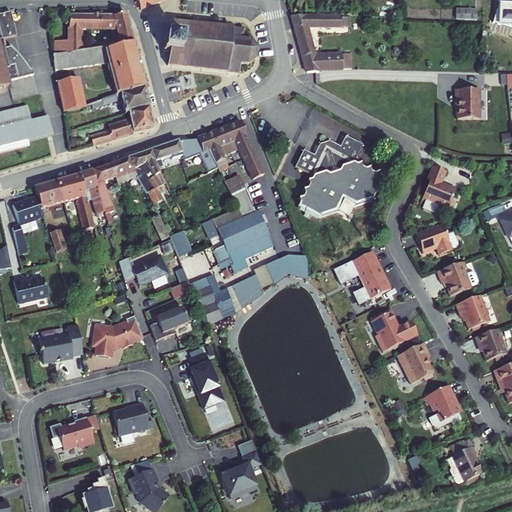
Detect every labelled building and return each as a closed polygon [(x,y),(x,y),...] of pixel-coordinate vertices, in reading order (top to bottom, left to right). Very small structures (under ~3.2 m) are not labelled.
[(138,0),(143,11),(150,8),(166,0),(138,0)] [(511,0),(497,0),(498,5),(498,10),(496,10),(492,23),(511,29),(511,0)] [(479,3),(466,3),(466,15),(479,15),(479,3)] [(13,10),(0,13),(0,87),(13,85),(12,81),(37,74),(36,69),(34,69),(34,68),(33,65),(33,64),(33,63),(32,61),(30,58),(28,56),(27,54),(27,53),(26,53),(24,50),(21,49),(18,47),(15,45),(13,45),(8,46),(5,38),(19,34),(13,10)] [(87,44),(86,35),(72,36),(71,36),(72,51),(106,45),(107,48),(136,42),(128,11),(116,14),(71,13),(71,26),(71,28),(86,28),(120,28),(121,36),(87,44)] [(342,13),(294,13),(296,27),(309,22),(342,22),(342,13)] [(223,19),(217,18),(216,25),(177,20),(175,35),(169,34),(167,49),(173,50),(171,65),(241,73),(243,63),(251,64),(259,58),(260,48),(253,39),(245,38),(246,29),(223,26),(223,19)] [(318,55),(309,22),(296,27),(298,32),(309,69),(313,70),(322,70),(321,67),(349,66),(348,54),(342,55),(318,55)] [(71,30),(71,26),(57,26),(56,53),(72,51),(71,36),(72,36),(71,30)] [(86,28),(71,28),(71,30),(72,36),(86,35),(86,28)] [(141,63),(136,42),(107,48),(106,45),(72,51),(56,53),(59,68),(111,61),(113,70),(141,63)] [(146,85),(141,63),(113,70),(118,92),(146,85)] [(81,77),(61,81),(66,111),(87,108),(83,83),(81,77)] [(91,81),(83,83),(87,108),(90,106),(95,103),(91,81)] [(151,106),(146,85),(118,92),(111,95),(95,103),(90,106),(93,111),(122,97),(126,112),(131,110),(151,106)] [(479,120),(479,116),(479,90),(455,89),(455,100),(458,100),(458,116),(458,119),(479,120)] [(156,127),(151,106),(131,110),(133,121),(114,125),(115,129),(92,135),(95,146),(118,140),(136,135),(135,133),(156,127)] [(17,110),(0,114),(0,130),(21,125),(17,110)] [(0,153),(29,146),(28,141),(55,134),(51,118),(21,125),(0,130),(0,153)] [(242,122),(201,139),(206,153),(211,151),(220,169),(222,173),(230,169),(225,157),(240,150),(257,180),(268,174),(243,122),(242,122)] [(306,150),(297,167),(314,177),(312,181),(307,181),(309,185),(307,189),(302,190),(304,194),(302,198),(297,199),(299,203),(297,207),(318,220),(337,214),(342,203),(352,210),(370,204),(383,182),(379,180),(379,175),(374,177),(371,175),(370,170),(366,172),(362,170),(361,165),(357,167),(354,165),(364,148),(347,138),(342,148),(337,156),(328,150),(322,160),(315,156),(306,150)] [(201,139),(181,140),(189,154),(206,153),(201,139)] [(181,140),(153,150),(159,161),(166,159),(176,155),(177,158),(185,154),(187,159),(202,154),(206,153),(189,154),(181,140)] [(321,144),(315,156),(322,160),(328,150),(337,156),(342,148),(331,141),(321,144)] [(153,150),(131,158),(136,169),(152,162),(157,173),(158,175),(150,179),(151,182),(154,188),(148,191),(157,207),(161,204),(160,202),(163,200),(162,198),(164,197),(160,190),(171,185),(170,182),(162,167),(159,161),(153,150)] [(212,173),(220,169),(211,151),(206,153),(202,154),(212,173)] [(131,158),(112,164),(117,176),(120,183),(137,176),(142,180),(143,179),(148,191),(154,188),(151,182),(150,179),(158,175),(157,173),(152,162),(136,169),(131,158)] [(112,164),(93,170),(107,210),(110,221),(116,219),(113,211),(117,209),(108,180),(117,176),(112,164)] [(425,189),(422,196),(440,203),(439,206),(447,210),(455,189),(442,184),(447,171),(433,165),(427,179),(429,179),(425,189)] [(93,170),(82,173),(87,191),(88,195),(90,194),(92,194),(98,213),(107,210),(93,170)] [(82,173),(58,181),(66,202),(80,198),(83,214),(93,212),(90,194),(88,195),(87,191),(82,173)] [(58,181),(49,184),(38,187),(38,188),(40,195),(44,208),(56,205),(66,202),(58,181)] [(228,185),(233,196),(242,192),(240,188),(236,181),(228,185)] [(242,192),(233,196),(240,210),(243,216),(261,255),(280,245),(263,211),(258,213),(245,186),(240,188),(242,192)] [(40,195),(16,202),(21,219),(12,222),(17,249),(28,246),(23,230),(21,223),(37,218),(46,216),(44,208),(40,195)] [(473,201),(465,204),(468,211),(476,209),(473,201)] [(342,203),(337,214),(347,219),(352,210),(342,203)] [(249,260),(261,255),(243,216),(240,210),(216,219),(222,232),(237,266),(235,267),(239,275),(253,268),(249,260)] [(97,227),(93,212),(83,214),(86,229),(97,227)] [(160,213),(154,216),(165,237),(172,234),(160,213)] [(511,214),(502,219),(509,236),(511,234),(511,214)] [(37,218),(21,223),(23,230),(39,226),(37,218)] [(211,219),(203,222),(213,248),(221,245),(211,219)] [(442,223),(415,233),(418,242),(422,252),(436,247),(439,254),(452,249),(455,248),(457,246),(458,243),(457,240),(453,231),(446,233),(442,223)] [(99,237),(97,227),(86,229),(88,240),(95,238),(99,237)] [(186,231),(171,235),(177,256),(192,252),(186,231)] [(62,232),(52,235),(58,253),(67,251),(62,232)] [(0,258),(9,256),(6,240),(0,247),(0,258)] [(173,249),(169,241),(161,245),(165,253),(173,249)] [(133,265),(129,256),(122,260),(126,279),(137,275),(142,277),(144,282),(170,272),(162,253),(133,265)] [(238,313),(296,274),(312,278),(312,257),(290,256),(256,274),(260,278),(235,294),(220,300),(216,291),(214,292),(211,284),(196,290),(211,324),(238,313)] [(374,256),(347,269),(351,277),(357,274),(372,303),(392,293),(385,278),(374,256)] [(460,262),(436,272),(440,283),(444,282),(447,288),(450,296),(471,288),(460,262)] [(474,271),(468,273),(472,286),(479,283),(474,271)] [(22,277),(12,279),(15,302),(45,298),(42,278),(23,281),(22,277)] [(187,283),(170,288),(173,298),(190,292),(187,283)] [(479,296),(455,306),(460,318),(463,317),(466,322),(469,330),(489,322),(479,296)] [(188,320),(182,305),(156,316),(158,321),(150,324),(157,339),(176,331),(175,326),(188,320)] [(395,313),(375,323),(382,337),(386,344),(383,346),(387,355),(424,336),(417,322),(403,329),(400,322),(395,313)] [(144,335),(136,314),(127,317),(129,321),(123,324),(117,327),(108,326),(108,325),(96,324),(95,335),(94,344),(98,344),(97,354),(112,356),(113,346),(117,347),(124,344),(125,346),(135,342),(134,339),(144,335)] [(85,352),(80,325),(69,326),(70,333),(41,338),(45,361),(58,359),(58,357),(63,357),(64,359),(75,357),(74,354),(85,352)] [(497,329),(474,338),(477,346),(481,345),(484,352),(485,356),(487,362),(507,354),(497,329)] [(428,344),(403,357),(409,368),(413,366),(420,381),(428,377),(436,373),(433,365),(430,360),(432,358),(434,358),(431,352),(428,344)] [(206,407),(225,399),(206,352),(193,357),(196,367),(192,368),(195,375),(192,375),(206,407)] [(511,364),(494,372),(500,388),(503,387),(506,394),(509,401),(510,405),(511,404),(511,364)] [(455,387),(428,400),(432,408),(435,405),(439,413),(442,412),(444,415),(435,419),(439,428),(440,429),(442,430),(444,430),(456,423),(458,427),(467,422),(467,418),(465,414),(468,413),(464,405),(455,387)] [(151,426),(145,402),(128,406),(128,407),(115,410),(121,433),(151,426)] [(406,403),(399,406),(403,413),(410,410),(406,403)] [(103,427),(98,413),(89,416),(93,430),(103,427)] [(93,430),(89,416),(77,419),(77,421),(63,425),(62,422),(52,425),(55,435),(61,433),(66,448),(80,443),(84,445),(96,441),(93,430)] [(483,469),(476,457),(474,452),(473,451),(476,450),(479,449),(475,441),(471,434),(445,448),(461,479),(468,476),(482,469),(483,469)] [(242,441),(250,459),(225,469),(236,495),(263,484),(254,462),(265,458),(255,436),(242,441)] [(132,464),(134,473),(152,469),(150,461),(132,464)] [(482,469),(468,476),(469,480),(484,473),(482,469)] [(158,484),(153,471),(129,481),(134,493),(137,495),(141,504),(151,511),(158,511),(169,499),(159,490),(156,484),(158,484)] [(106,481),(105,477),(99,479),(100,482),(94,484),(95,487),(89,489),(90,492),(83,494),(88,511),(106,511),(108,511),(107,508),(114,506),(108,489),(110,489),(108,481),(106,481)] [(0,503),(0,511),(10,511),(9,502),(0,503)]
